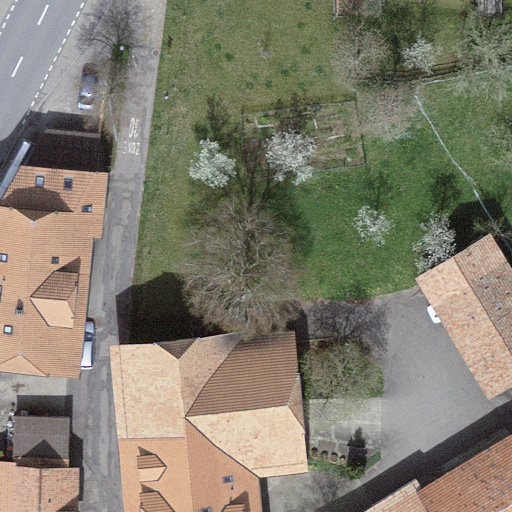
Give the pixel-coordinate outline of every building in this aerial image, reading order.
[(0,182),(0,375),(66,381),(82,175),(7,172),(0,182)] [(511,301),(476,240),(401,283),(471,403),(511,379),(511,301)] [(277,326),(94,344),(110,511),(246,511),(244,485),(291,480),(277,326)] [(15,439),(72,442),(74,403),(17,401),(15,439)] [(511,511),(511,435),(507,426),(369,511),(511,511)] [(63,511),(64,466),(0,464),(0,511),(63,511)]
